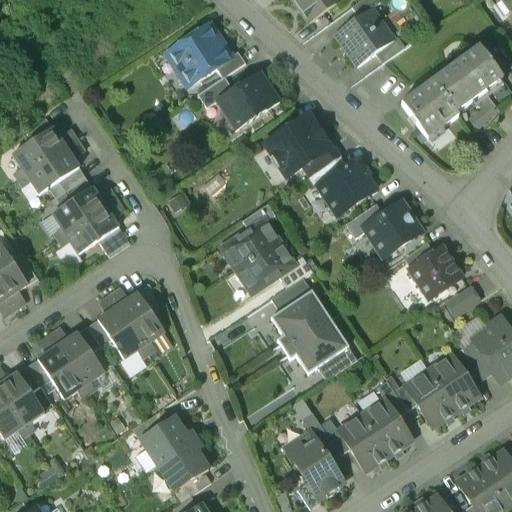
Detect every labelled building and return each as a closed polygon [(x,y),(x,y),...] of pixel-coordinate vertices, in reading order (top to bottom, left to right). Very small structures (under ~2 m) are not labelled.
[(291,0),(309,25),(342,2),(340,0),(291,0)] [(358,20),(370,12),(380,5),(375,0),(365,0),(351,10),(358,20)] [(511,0),(497,0),(496,1),(511,23),(511,0)] [(358,20),(335,36),(358,68),(375,56),(393,44),(370,12),(358,20)] [(208,28),(166,55),(187,89),(216,70),(232,59),(231,58),(226,50),(219,49),(215,43),(216,40),(208,28)] [(393,44),(375,56),(382,66),(404,51),(396,41),(393,44)] [(479,49),(401,106),(427,141),(458,118),(456,115),(502,81),(479,49)] [(222,80),(224,79),(245,66),(237,54),(231,58),(232,59),(216,70),(222,80)] [(233,93),(216,104),(236,133),(279,104),(260,75),(233,93)] [(206,110),(216,104),(233,93),(224,79),(222,80),(197,97),(206,110)] [(307,118),(270,143),(267,148),(273,157),(279,157),(284,164),(281,169),(287,179),(304,168),(329,152),(328,150),(307,118)] [(32,144),(52,131),(45,121),(25,134),(32,144)] [(32,144),(12,157),(21,170),(13,175),(18,182),(77,143),(70,132),(65,135),(64,141),(58,140),(52,131),(32,144)] [(77,143),(18,182),(22,189),(30,184),(38,197),(48,191),(79,171),(72,161),(74,156),(79,157),(84,154),(77,143)] [(328,150),(329,152),(304,168),(311,178),(341,158),(333,147),(328,150)] [(355,163),(317,188),(337,219),(375,193),(355,163)] [(85,181),(79,171),(48,191),(55,201),(85,181)] [(92,191),(85,181),(55,201),(62,210),(92,191)] [(62,210),(52,217),(60,230),(53,235),(58,242),(117,203),(109,192),(105,195),(104,201),(98,200),(92,191),(62,210)] [(117,203),(58,242),(62,249),(69,244),(78,257),(98,244),(118,231),(112,222),(114,216),(119,217),(124,214),(117,203)] [(382,217),(364,229),(366,233),(384,259),(420,235),(400,205),(382,217)] [(248,234),(264,223),(265,225),(275,218),(267,207),(242,224),(248,234)] [(364,229),(382,217),(376,207),(346,227),(355,241),(366,233),(364,229)] [(248,234),(222,251),(237,273),(278,246),(265,225),(264,223),(248,234)] [(129,247),(118,231),(98,244),(109,261),(129,247)] [(403,261),(410,271),(433,255),(427,245),(403,261)] [(278,246),(237,273),(251,295),(278,278),(293,268),(292,266),(278,246)] [(7,258),(0,248),(0,291),(15,313),(26,306),(22,301),(17,300),(18,294),(27,288),(7,258)] [(410,271),(408,272),(428,302),(461,280),(442,250),(433,255),(410,271)] [(7,258),(27,288),(37,282),(17,252),(7,258)] [(292,266),(293,268),(278,278),(287,292),(302,282),(312,275),(302,260),(292,266)] [(302,282),(287,292),(271,302),(279,316),(311,295),(302,282)] [(158,312),(151,292),(148,287),(136,295),(137,297),(150,317),(158,312)] [(469,289),(445,305),(455,319),(478,304),(469,289)] [(0,291),(0,309),(2,310),(1,316),(4,320),(15,313),(0,291)] [(150,317),(137,297),(128,303),(122,302),(123,296),(120,291),(109,298),(148,357),(155,353),(150,346),(163,337),(150,317)] [(329,323),(311,295),(279,316),(271,321),(283,340),(277,344),(283,353),(329,323)] [(148,357),(109,298),(98,306),(101,310),(107,312),(106,317),(97,323),(110,344),(123,363),(137,354),(142,362),(148,357)] [(511,338),(502,323),(495,322),(488,326),(487,332),(472,342),(474,346),(494,376),(500,386),(511,378),(511,338)] [(87,330),(100,350),(110,344),(97,323),(87,330)] [(329,323),(283,353),(289,362),(295,358),(307,377),(317,371),(347,350),(329,323)] [(87,330),(77,337),(90,357),(100,350),(87,330)] [(90,357),(77,337),(68,343),(62,341),(63,336),(60,331),(49,338),(88,397),(95,393),(90,385),(103,377),(90,357)] [(88,397),(49,338),(38,346),(41,350),(47,351),(46,357),(37,363),(50,383),(63,403),(77,394),(82,402),(88,397)] [(482,383),(494,376),(474,346),(462,354),(477,376),(482,383)] [(356,364),(347,350),(317,371),(326,384),(356,364)] [(467,382),(477,376),(462,354),(461,352),(451,359),(467,382)] [(451,359),(428,374),(455,415),(478,400),(467,382),(451,359)] [(27,370),(40,390),(50,383),(37,363),(27,370)] [(30,396),(17,376),(8,382),(2,381),(3,375),(0,371),(0,370),(0,394),(28,437),(35,433),(30,425),(43,416),(30,396)] [(27,370),(17,376),(30,396),(40,390),(27,370)] [(455,415),(428,374),(404,389),(417,408),(432,431),(455,415)] [(397,421),(407,415),(393,394),(387,384),(377,391),(384,403),(397,421)] [(417,408),(404,389),(403,388),(393,394),(407,415),(417,408)] [(28,437),(0,394),(0,437),(3,443),(17,434),(22,441),(28,437)] [(397,421),(384,403),(361,418),(389,460),(412,444),(397,421)] [(150,435),(170,422),(163,412),(143,425),(150,435)] [(389,460),(361,418),(338,433),(350,452),(365,475),(389,460)] [(185,438),(173,420),(170,422),(150,435),(145,438),(152,448),(146,452),(157,469),(195,443),(190,435),(185,438)] [(350,452),(338,433),(330,422),(320,428),(339,457),(340,459),(350,452)] [(339,457),(320,428),(310,435),(328,463),(339,457)] [(328,463),(310,435),(297,443),(298,445),(286,453),(307,486),(318,502),(319,502),(324,498),(326,501),(339,492),(338,489),(343,486),(328,463)] [(195,443),(157,469),(168,485),(174,482),(180,492),(184,489),(204,476),(208,474),(196,455),(201,452),(195,443)] [(511,467),(503,454),(480,469),(507,511),(511,507),(511,467)] [(505,511),(507,511),(480,469),(456,485),(472,508),(474,511),(505,511)] [(204,476),(184,489),(191,499),(211,486),(204,476)] [(310,511),(321,504),(319,502),(318,502),(307,486),(297,492),(310,511)] [(445,511),(436,498),(414,511),(445,511)] [(193,511),(197,510),(191,500),(172,511),(193,511)]
